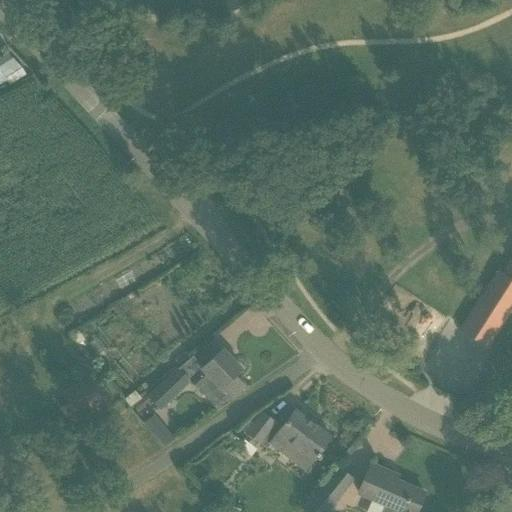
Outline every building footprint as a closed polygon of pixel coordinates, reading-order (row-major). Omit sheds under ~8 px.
[(460,329),(487,347),(511,308),(511,257),(502,274),(497,271),(460,329)] [(74,328),(67,334),(77,347),(84,340),(74,328)] [(96,338),(88,344),(98,356),(105,349),(96,338)] [(189,380),(217,410),(229,399),(230,400),(245,386),(235,375),(241,370),(222,349),(189,380)] [(162,381),(147,396),(150,399),(160,409),(179,391),(178,391),(189,380),(179,369),(177,367),(162,381)] [(61,407),(66,417),(86,406),(91,414),(106,406),(93,382),(65,398),(68,403),(61,407)] [(269,444),(304,471),(330,436),(295,410),(281,428),(269,444)] [(275,423),(262,413),(253,424),(246,434),(259,444),(275,423)] [(163,428),(152,437),(162,448),(174,440),(163,428)] [(230,446),(225,452),(231,457),(236,451),(230,446)] [(362,483),(358,493),(399,511),(416,511),(424,493),(390,478),(392,474),(370,465),(362,483)] [(308,506),(315,511),(326,511),(352,480),(338,469),(308,506)]
